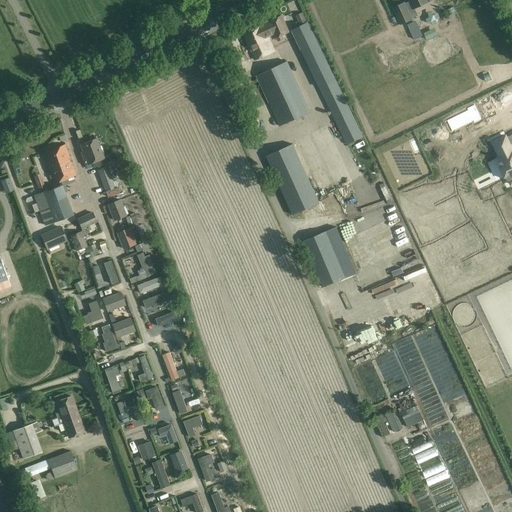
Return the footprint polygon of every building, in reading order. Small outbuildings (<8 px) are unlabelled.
[(393,8),(400,24),(411,19),(407,9),(412,7),(413,9),(429,1),(428,0),(409,0),(410,1),(404,4),(404,3),(393,8)] [(306,22),(302,13),(296,16),(300,25),(306,22)] [(263,25),(268,37),(274,34),(275,34),(278,41),(284,39),(283,35),(290,32),(283,15),(269,21),(270,22),(263,25)] [(363,136),(352,115),(308,22),(291,30),(319,89),(336,123),(347,145),(363,136)] [(268,37),(263,25),(263,24),(243,32),(254,60),(274,52),(268,37)] [(445,47),(409,64),(414,76),(451,59),(445,47)] [(306,115),(307,114),(297,93),(298,93),(284,62),(265,71),(256,76),(279,127),(306,115)] [(399,66),(346,88),(353,104),(405,82),(399,66)] [(435,91),(361,118),(367,134),(441,107),(435,91)] [(480,119),(473,105),(466,108),(467,110),(446,120),(450,130),(451,131),(472,121),(473,123),(480,119)] [(278,133),(304,124),(302,119),(276,128),(278,133)] [(511,149),(505,136),(493,142),(500,157),(498,158),(502,166),(500,167),(505,176),(507,176),(511,184),(511,183),(511,149)] [(80,153),(82,158),(100,151),(96,139),(80,145),(82,152),(80,153)] [(292,215),(319,203),(293,144),(265,156),(292,215)] [(64,145),(51,150),(42,153),(53,183),(76,175),(64,145)] [(103,158),(100,151),(82,158),(85,166),(92,163),(94,168),(110,162),(108,156),(103,158)] [(20,155),(24,177),(34,175),(30,153),(20,155)] [(122,157),(115,161),(120,167),(126,163),(122,157)] [(108,167),(99,170),(106,191),(116,188),(108,167)] [(45,187),(40,173),(33,176),(38,189),(45,187)] [(9,177),(3,180),(0,181),(5,193),(8,192),(14,190),(9,177)] [(73,215),(71,207),(62,184),(43,192),(49,207),(54,222),(73,215)] [(39,211),(49,207),(43,192),(33,195),(39,211)] [(355,226),(390,209),(383,195),(375,199),(375,198),(348,211),(355,226)] [(108,204),(114,220),(126,216),(120,200),(108,204)] [(327,201),(331,213),(336,211),(332,200),(327,201)] [(54,222),(49,207),(39,211),(45,225),(54,222)] [(489,238),(511,228),(511,209),(482,222),(489,238)] [(82,229),(96,222),(92,211),(77,219),(82,229)] [(41,235),(46,245),(48,249),(67,241),(61,226),(41,235)] [(356,273),(336,227),(303,240),(323,287),(356,273)] [(117,233),(123,249),(135,244),(129,228),(117,233)] [(77,250),(87,246),(81,232),(71,235),(77,250)] [(139,275),(136,276),(138,280),(152,275),(143,253),(137,255),(143,269),(137,272),(139,275)] [(0,257),(0,281),(8,279),(0,257)] [(100,272),(98,265),(92,267),(95,274),(100,272)] [(160,278),(137,286),(140,294),(163,285),(160,278)] [(83,280),(74,284),(78,293),(85,290),(82,284),(84,283),(83,280)] [(103,299),(108,311),(125,305),(121,292),(103,299)] [(88,313),(88,315),(84,317),(87,325),(104,319),(97,301),(89,304),(92,312),(88,313)] [(362,306),(367,319),(376,315),(372,303),(362,306)] [(113,325),(117,337),(135,330),(130,318),(113,325)] [(117,347),(109,324),(101,327),(104,333),(102,334),(105,342),(103,343),(106,351),(117,347)] [(338,326),(344,344),(356,339),(350,324),(345,327),(344,324),(338,326)] [(187,337),(179,340),(186,358),(181,360),(183,364),(195,359),(187,337)] [(160,348),(166,368),(174,366),(168,345),(160,348)] [(134,351),(123,356),(128,367),(139,363),(134,351)] [(108,361),(101,364),(109,384),(116,381),(108,361)] [(185,370),(186,374),(191,372),(198,390),(206,387),(198,365),(185,370)] [(158,387),(146,392),(149,400),(152,399),(157,411),(165,408),(158,387)] [(212,403),(209,395),(187,403),(190,411),(212,403)] [(4,398),(0,399),(0,401),(3,411),(8,409),(6,405),(11,403),(9,396),(4,398)] [(71,396),(52,403),(57,417),(60,423),(78,416),(71,396)] [(124,401),(117,403),(124,424),(132,422),(124,401)] [(417,406),(407,410),(406,409),(401,412),(408,427),(424,420),(417,406)] [(385,412),(394,432),(402,428),(394,409),(385,412)] [(218,418),(215,410),(192,419),(195,427),(218,418)] [(60,423),(58,424),(61,430),(66,428),(69,437),(84,431),(78,416),(60,423)] [(174,435),(171,421),(163,423),(162,420),(155,422),(158,438),(174,435)] [(13,430),(16,440),(35,433),(32,423),(13,430)] [(221,428),(199,436),(202,444),(224,436),(221,428)] [(35,433),(16,440),(23,458),(42,451),(35,433)] [(139,454),(153,451),(149,435),(136,438),(139,454)] [(227,443),(205,451),(208,459),(229,451),(227,443)] [(174,466),(185,462),(179,444),(168,449),(174,466)] [(8,459),(14,457),(10,446),(4,449),(8,459)] [(132,458),(139,455),(137,449),(130,451),(132,458)] [(78,469),(70,450),(47,459),(50,468),(54,478),(78,469)] [(221,455),(216,457),(218,466),(224,464),(221,455)] [(162,458),(153,461),(162,487),(171,484),(162,458)] [(28,476),(50,468),(47,459),(24,468),(28,476)] [(215,479),(217,484),(229,479),(227,475),(215,479)] [(152,484),(146,487),(149,494),(155,492),(152,484)] [(216,485),(210,487),(217,511),(222,511),(227,511),(224,499),(220,500),(216,485)] [(177,493),(181,503),(187,501),(189,508),(200,504),(194,487),(177,493)] [(44,491),(31,496),(33,501),(46,496),(44,491)]
